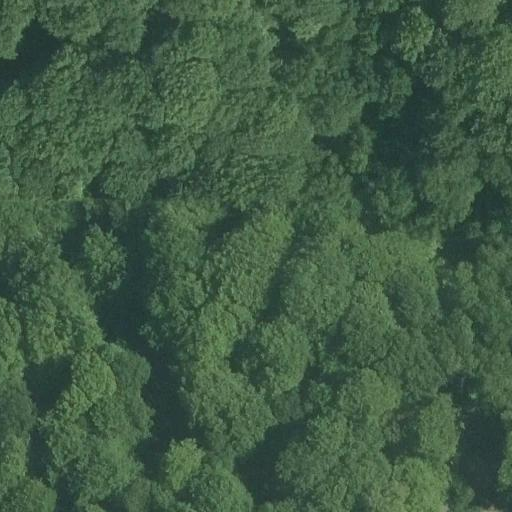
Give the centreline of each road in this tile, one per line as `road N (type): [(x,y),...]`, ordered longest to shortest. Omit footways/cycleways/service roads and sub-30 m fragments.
road 1 (track): [(67,511),(220,491),(469,511)]
road 2 (track): [(0,296),(168,0)]
